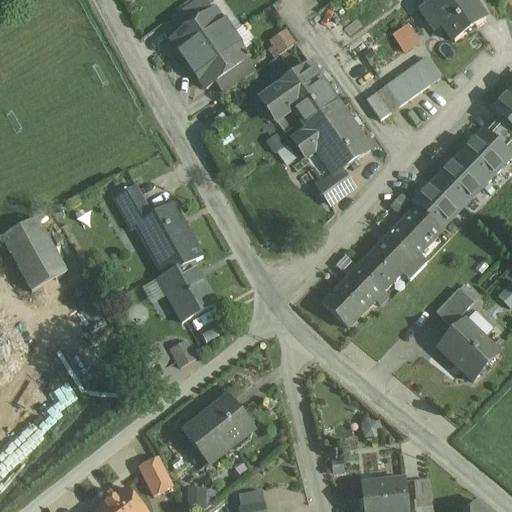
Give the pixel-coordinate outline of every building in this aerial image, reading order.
[(201,0),(171,21),(181,35),(211,14),(201,0)] [(469,0),(437,0),(430,5),(445,25),(442,27),(454,44),(485,22),(485,21),(484,22),(469,0)] [(181,35),(171,42),(188,67),(231,37),(214,12),(211,14),(181,35)] [(411,25),(393,36),(405,55),(423,44),(411,25)] [(370,29),(347,47),(355,58),(379,40),(370,29)] [(274,59),(297,43),(288,31),(266,47),(274,59)] [(231,37),(188,67),(206,91),(216,84),(246,63),(248,61),(231,37)] [(246,63),(216,84),(224,96),(254,75),(246,63)] [(340,110),(310,68),(261,103),(285,136),(303,124),(309,132),(340,110)] [(416,69),(396,83),(410,103),(430,89),(416,69)] [(410,103),(396,83),(386,90),(400,110),(410,103)] [(400,110),(386,90),(376,97),(390,117),(400,110)] [(511,94),(494,113),(501,120),(511,130),(511,94)] [(390,117),(376,97),(366,104),(380,124),(390,117)] [(370,153),(340,110),(309,132),(294,143),(306,161),(321,150),(337,174),(338,175),(340,174),(370,153)] [(511,130),(501,120),(484,137),(509,161),(511,158),(511,130)] [(460,160),(485,186),(509,161),(484,137),(483,136),(460,160)] [(485,186),(460,160),(437,185),(463,210),(485,186)] [(334,177),(317,189),(331,208),(353,192),(340,174),(338,175),(337,174),(333,177),(334,177)] [(463,210),(437,185),(413,209),(416,212),(439,234),(463,210)] [(136,189),(113,202),(114,204),(115,203),(131,232),(130,232),(131,233),(137,230),(136,229),(152,219),(136,191),(137,191),(136,189)] [(201,259),(173,210),(174,209),(173,208),(152,219),(136,229),(137,230),(164,279),(158,283),(202,259),(201,259)] [(416,212),(389,240),(413,264),(419,258),(442,236),(439,234),(416,212)] [(37,222),(0,242),(0,313),(67,276),(37,222)] [(413,264),(389,240),(358,272),(383,295),(403,275),(413,264)] [(426,265),(419,258),(413,264),(403,275),(410,282),(426,265)] [(202,259),(158,283),(159,284),(160,284),(182,324),(181,324),(182,325),(216,306),(215,305),(215,306),(192,265),(202,260),(202,259)] [(358,272),(323,308),(348,332),(375,304),(379,309),(388,300),(383,295),(358,272)] [(511,282),(498,297),(511,310),(511,309),(511,282)] [(478,302),(463,288),(458,293),(473,307),(478,302)] [(458,293),(436,316),(450,330),(473,307),(458,293)] [(499,358),(464,324),(438,351),(473,385),(499,358)] [(174,348),(180,367),(196,361),(190,343),(174,348)] [(253,432),(228,401),(227,402),(199,425),(199,424),(183,436),(208,468),(253,432)] [(137,470),(154,501),(176,489),(160,458),(137,470)] [(213,483),(195,484),(195,508),(214,507),(213,483)] [(432,511),(429,483),(405,485),(408,511),(432,511)] [(407,511),(405,485),(362,490),(364,511),(407,511)] [(92,511),(143,511),(127,488),(92,511)] [(262,494),(238,498),(240,510),(264,506),(262,494)]
